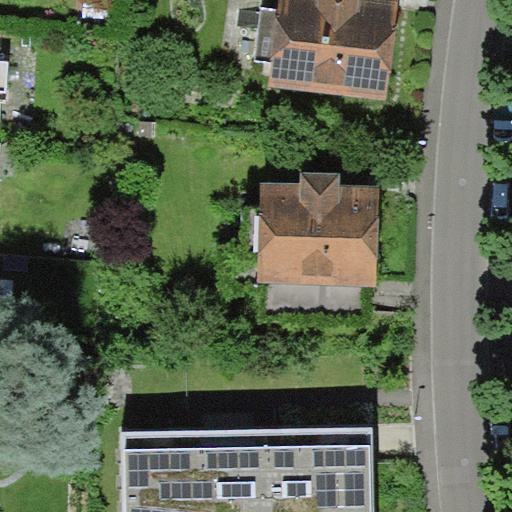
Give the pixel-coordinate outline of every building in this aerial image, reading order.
[(282,0),(281,8),(263,6),(257,54),(275,57),(273,75),(382,88),(384,74),(392,4),(357,0),(282,0)] [(360,189),(361,174),(305,173),(304,188),(264,186),(264,204),(245,204),(243,252),(262,253),(259,316),(368,320),(369,300),(374,190),(360,189)] [(10,279),(0,278),(0,371),(5,372),(10,279)] [(50,427),(91,429),(94,379),(96,359),(86,358),(82,355),(77,354),(70,353),(68,354),(60,356),(57,359),(52,365),(50,369),(49,374),(49,378),(50,385),(53,391),(55,397),(54,413),(51,413),(50,427)] [(372,511),(371,422),(228,425),(121,427),(122,511),(372,511)]
